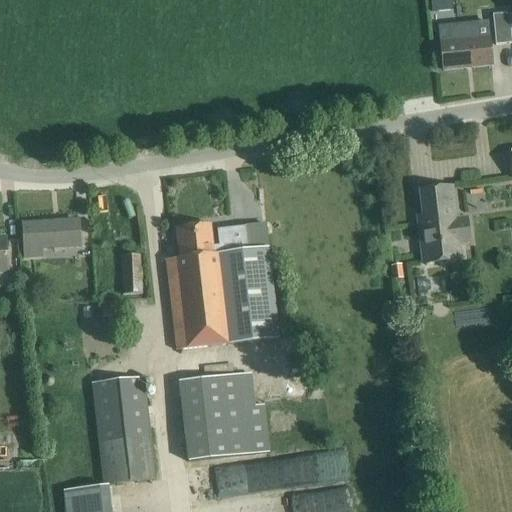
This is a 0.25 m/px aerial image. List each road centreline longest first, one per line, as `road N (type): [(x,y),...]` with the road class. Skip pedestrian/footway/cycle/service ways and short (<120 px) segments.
road 1 (unclassified): [(0,167),(150,164),(511,94)]
road 2 (unknown): [(150,164),(170,489)]
